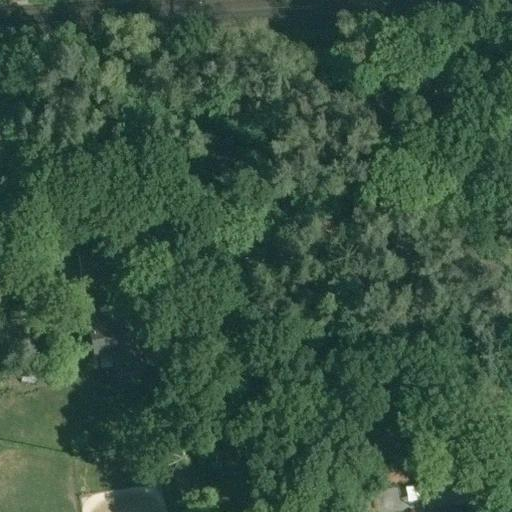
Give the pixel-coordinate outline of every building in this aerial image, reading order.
[(177,238),(171,205),(188,201),(181,166),(144,174),(157,242),(177,238)] [(74,243),(82,282),(124,273),(116,234),(74,243)] [(206,255),(209,280),(270,272),(266,247),(206,255)] [(91,324),(93,335),(92,335),(96,356),(116,353),(118,366),(139,363),(138,353),(159,349),(153,317),(152,317),(151,313),(141,315),(139,305),(128,307),(128,306),(108,309),(109,310),(98,312),(100,322),(91,324)] [(471,503),(467,477),(424,483),(428,510),(471,503)]
